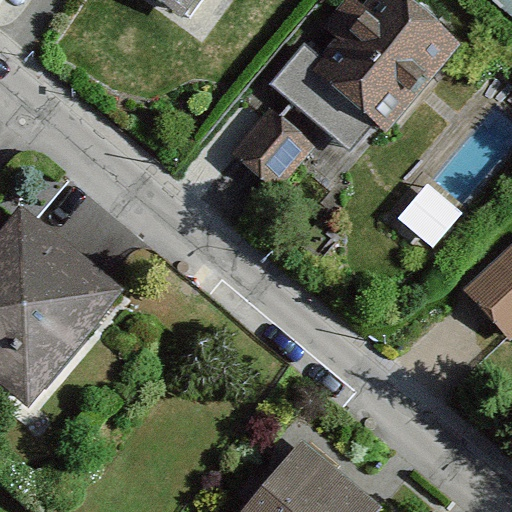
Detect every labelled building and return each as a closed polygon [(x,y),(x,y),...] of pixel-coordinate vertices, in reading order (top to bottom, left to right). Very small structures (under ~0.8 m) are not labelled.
[(151,0),(182,22),(198,0),(151,0)] [(466,58),(402,0),(377,0),(311,72),(388,142),(466,58)] [(299,137),(266,106),(227,148),(259,179),(299,137)] [(0,237),(0,381),(37,411),(130,297),(22,210),(0,237)] [(511,253),(470,294),(511,337),(511,253)] [(383,511),(296,442),(239,511),(383,511)]
